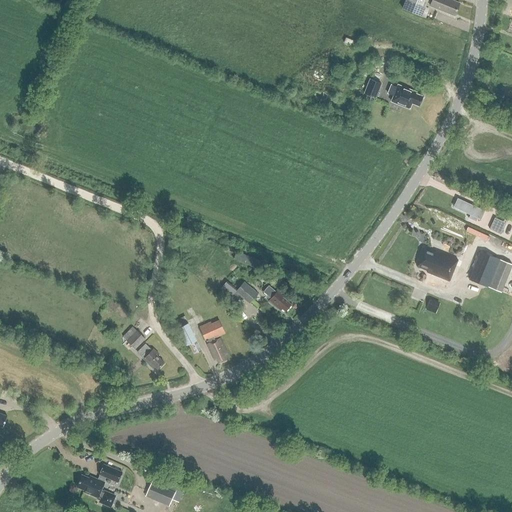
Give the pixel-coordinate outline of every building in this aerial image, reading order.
[(428,10),(424,8),(427,0),(405,0),(402,9),(425,18),(428,10)] [(431,0),(429,5),(435,8),(454,16),(459,3),(452,0),(431,0)] [(370,79),(364,93),(375,97),(381,83),(370,79)] [(391,85),(387,93),(393,96),(391,102),(409,109),(411,103),(419,106),(422,96),(415,93),(416,92),(397,85),(396,87),(391,85)] [(323,93),(318,104),(348,116),(352,106),(323,93)] [(484,211),(462,200),(458,209),(470,214),(468,218),(475,221),(477,218),(480,219),(484,211)] [(489,229),(500,234),(504,226),(492,221),(489,229)] [(448,281),(457,260),(435,251),(434,253),(424,248),(416,266),(427,270),(426,272),(448,281)] [(233,258),(258,268),(260,261),(235,252),(233,258)] [(487,287),(498,259),(480,252),(468,280),(487,287)] [(249,303),(258,293),(244,281),(235,292),(249,303)] [(467,282),(465,288),(474,291),(477,286),(467,282)] [(285,311),(291,304),(282,297),(284,295),(278,290),(276,292),(268,285),(263,292),(270,298),(269,301),(280,310),(281,309),(285,311)] [(439,303),(429,299),(426,309),(435,313),(439,303)] [(189,323),(185,316),(174,321),(178,329),(189,323)] [(208,338),(210,342),(214,340),(213,338),(225,333),(219,320),(212,324),(211,322),(199,327),(205,340),(208,338)] [(135,349),(144,339),(136,331),(135,331),(132,328),(122,337),(135,349)] [(224,355),(226,354),(220,338),(214,340),(210,342),(207,344),(214,360),(216,359),(218,364),(226,360),(224,355)] [(196,340),(189,344),(194,354),(201,350),(196,340)] [(163,363),(156,355),(158,354),(153,349),(152,350),(145,343),(141,348),(143,351),(139,355),(143,359),(152,368),(154,366),(157,369),(163,363)] [(97,498),(98,497),(101,498),(99,502),(110,507),(114,496),(103,491),(103,492),(100,491),(104,482),(103,482),(105,477),(117,482),(121,472),(103,464),(99,475),(100,475),(98,479),(94,478),(93,480),(81,475),(76,487),(84,490),(83,492),(97,498)] [(154,473),(148,489),(177,502),(182,490),(176,488),(178,482),(154,473)]
